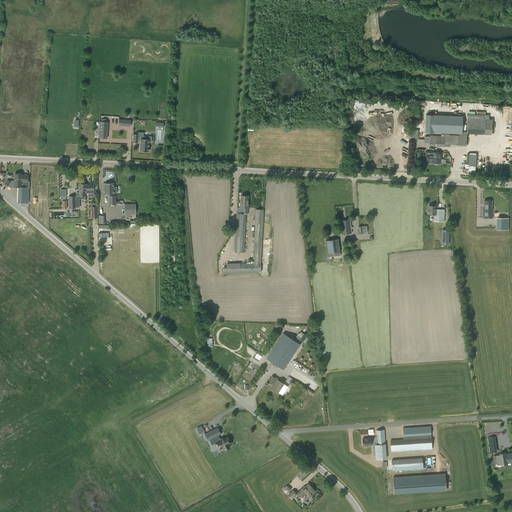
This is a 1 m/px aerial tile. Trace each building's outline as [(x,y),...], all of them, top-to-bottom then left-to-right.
[(477,115),(468,114),(467,135),(477,135),(477,115)] [(462,133),(462,116),(454,116),(434,115),(426,115),(425,132),(433,132),(462,133)] [(99,138),(107,138),(108,122),(100,121),(99,138)] [(138,143),(138,142),(140,142),(140,151),(148,151),(149,142),(151,142),(152,137),(143,136),(143,139),(140,138),(140,139),(138,139),(138,134),(133,134),(133,142),(138,143)] [(425,152),(424,162),(431,162),(431,163),(441,164),(441,152),(438,152),(438,150),(435,150),(435,152),(432,152),(425,152)] [(474,169),(475,153),(467,152),(466,169),(474,169)] [(29,187),(29,183),(27,183),(28,175),(27,175),(26,175),(26,174),(25,174),(25,175),(24,175),(22,175),(22,174),(15,173),(14,180),(12,180),(11,181),(8,179),(5,184),(8,186),(10,184),(14,186),(18,187),(17,202),(28,203),(29,187)] [(94,192),(93,184),(87,185),(87,183),(83,183),(83,182),(80,182),(80,184),(79,184),(79,192),(77,192),(77,197),(75,197),(75,198),(85,198),(85,193),(94,192)] [(113,183),(104,183),(105,194),(108,194),(108,196),(109,205),(116,204),(115,196),(114,196),(114,194),(113,183)] [(247,214),(248,196),(240,195),(239,207),(243,207),(242,213),(246,214),(247,214)] [(484,209),(483,209),(483,218),(493,218),(493,209),(492,209),(492,200),(484,200),(484,209)] [(136,214),(136,204),(124,204),(124,214),(136,214)] [(427,210),(427,214),(435,214),(435,213),(436,213),(436,215),(434,215),(434,221),(444,221),(444,212),(444,210),(439,209),(439,210),(435,210),(435,206),(428,205),(428,210),(427,210)] [(261,253),(263,210),(255,209),(253,253),(252,263),(235,264),(236,274),(261,273),(260,263),(261,253)] [(470,238),(470,236),(475,236),(476,211),(467,210),(466,238),(470,238)] [(236,213),(234,252),(244,252),(246,214),(236,213)] [(496,218),(495,248),(508,248),(509,219),(496,218)] [(350,220),(339,221),(341,235),(351,233),(350,220)] [(358,230),(357,230),(357,235),(364,234),(363,232),(367,232),(366,226),(358,226),(358,230)] [(478,226),(478,255),(488,255),(489,226),(478,226)] [(338,239),(325,241),(327,257),(340,255),(338,239)] [(296,337),(300,340),(307,328),(303,326),(296,337)] [(283,333),(266,358),(283,369),(300,344),(283,333)] [(256,352),(253,358),(258,361),(261,356),(256,352)] [(271,376),(267,382),(272,385),(270,388),(277,393),(283,384),(271,376)] [(430,426),(407,428),(408,434),(415,434),(415,435),(430,434),(430,426)] [(219,429),(206,436),(209,442),(210,442),(213,447),(217,445),(219,448),(218,448),(220,452),(225,450),(226,452),(231,450),(230,447),(233,446),(229,438),(222,442),(219,437),(222,435),(219,429)] [(370,439),(362,439),(363,446),(372,445),(373,455),(375,455),(376,460),(386,459),(384,430),(376,430),(377,436),(375,438),(370,439)] [(429,438),(390,441),(390,450),(430,447),(429,438)] [(422,458),(391,460),(392,471),(423,469),(422,458)] [(445,474),(393,477),(394,494),(446,490),(445,474)] [(308,484),(298,495),(305,502),(316,492),(308,484)] [(293,490),(288,494),(292,498),(297,494),(293,490)]
